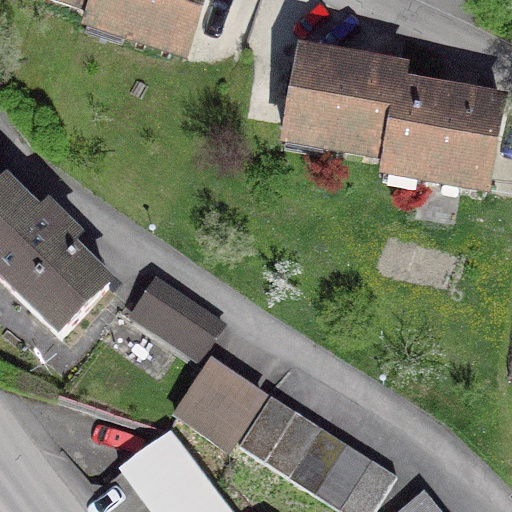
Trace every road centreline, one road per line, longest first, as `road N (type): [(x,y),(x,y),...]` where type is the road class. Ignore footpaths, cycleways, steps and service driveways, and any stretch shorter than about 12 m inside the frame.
road 1 (residential): [(0,131),(50,184),(384,405),(507,511)]
road 2 (residential): [(511,64),(370,0)]
